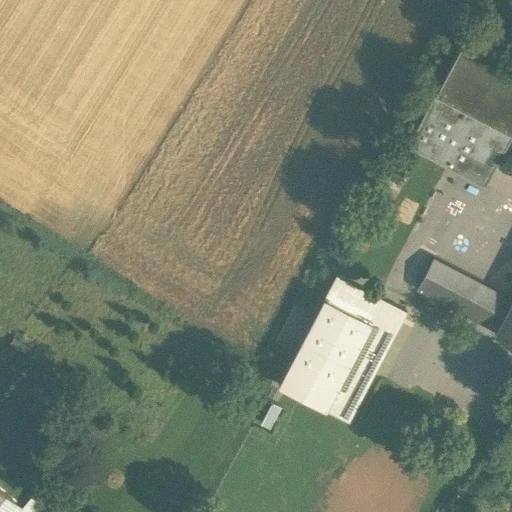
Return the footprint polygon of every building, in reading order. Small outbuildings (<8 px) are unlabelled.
[(511,60),(467,35),(408,143),(486,185),(511,137),(511,60)] [(511,297),(511,298),(433,256),(416,288),(495,330),(494,331),(511,340),(511,297)] [(349,420),(408,310),(337,272),(278,382),(349,420)] [(33,346),(17,336),(9,348),(25,358),(33,346)] [(11,357),(5,368),(21,377),(28,366),(11,357)] [(81,441),(90,449),(111,424),(102,416),(81,441)] [(51,495),(41,486),(33,495),(43,503),(51,495)] [(0,511),(11,511),(19,504),(0,487),(0,511)] [(33,495),(21,509),(24,511),(35,511),(43,503),(33,495)]
